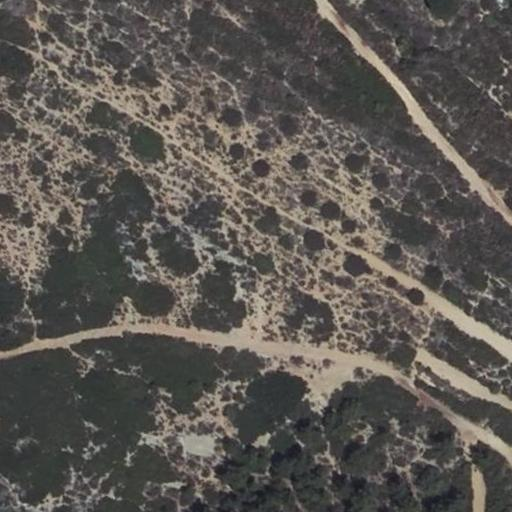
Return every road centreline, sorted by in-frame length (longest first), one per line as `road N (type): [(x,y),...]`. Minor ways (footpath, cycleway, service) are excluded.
road 1 (track): [(0,355),(105,332),(348,353),(389,371),(511,460)]
road 2 (track): [(511,216),(317,0)]
